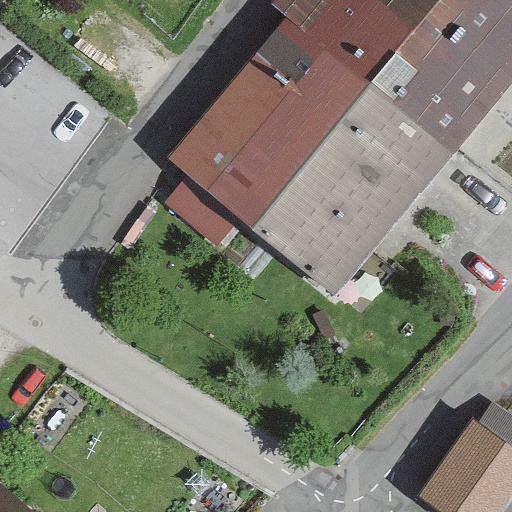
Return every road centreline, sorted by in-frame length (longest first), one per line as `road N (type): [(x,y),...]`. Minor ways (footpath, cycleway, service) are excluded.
road 1 (residential): [(17,316),(261,0)]
road 2 (residential): [(360,511),(17,316)]
road 3 (residential): [(361,511),(511,347)]
